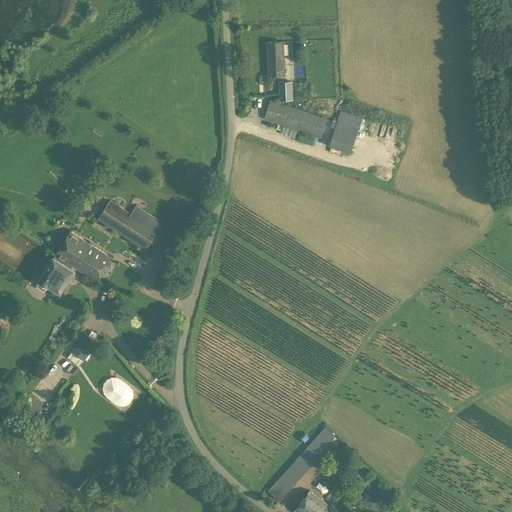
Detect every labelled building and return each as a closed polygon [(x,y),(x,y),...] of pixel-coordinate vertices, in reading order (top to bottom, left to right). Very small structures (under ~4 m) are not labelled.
[(268,52),(263,52),(263,57),(268,57),(269,76),(284,75),(283,41),(267,42),(268,52)] [(292,99),(292,81),(278,81),(279,100),(292,99)] [(321,138),(327,119),(270,99),(264,119),(302,132),(314,136),(321,138)] [(350,153),(362,118),(341,110),(329,146),(350,153)] [(311,142),(314,136),(302,132),(299,138),(311,142)] [(130,214),(109,200),(97,218),(145,249),(162,223),(136,206),(130,214)] [(75,268),(96,281),(111,257),(71,230),(55,255),(75,268)] [(43,290),(45,288),(48,285),(60,292),(75,268),(55,255),(37,283),(36,285),(43,290)] [(83,360),(97,341),(84,331),(70,351),(83,360)] [(101,396),(128,405),(135,384),(107,376),(101,396)] [(91,397),(88,402),(114,417),(117,412),(91,397)] [(326,445),(335,434),(326,425),(267,490),(279,501),(327,447),(326,445)] [(331,496),(337,501),(343,493),(336,488),(331,496)] [(340,511),(331,505),(330,506),(310,490),(295,510),(297,511),(340,511)] [(365,492),(357,502),(362,506),(370,496),(365,492)]
